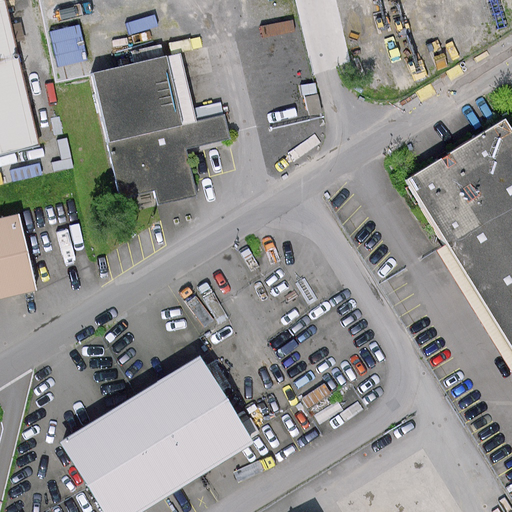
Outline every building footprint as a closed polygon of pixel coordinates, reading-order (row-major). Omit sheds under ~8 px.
[(0,149),(30,142),(0,18),(0,149)] [(49,26),(61,73),(89,66),(77,19),(49,26)] [(94,74),(120,198),(156,190),(158,200),(164,199),(195,192),(186,148),(228,139),(223,116),(194,122),(180,56),(94,74)] [(442,157),(411,177),(511,340),(511,124),(507,116),(442,157)] [(17,216),(0,219),(0,296),(8,295),(31,288),(17,216)] [(175,376),(65,442),(106,511),(129,511),(248,442),(200,361),(175,376)]
